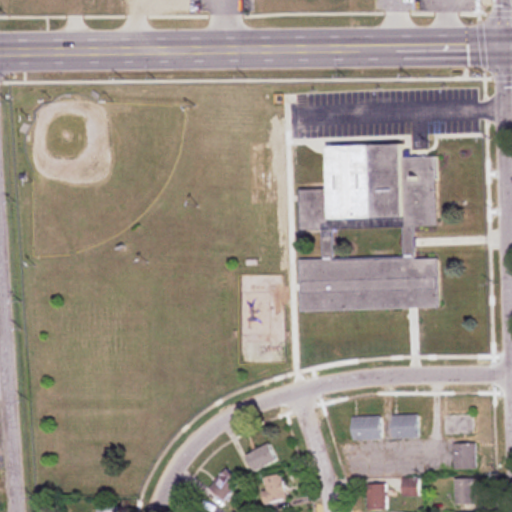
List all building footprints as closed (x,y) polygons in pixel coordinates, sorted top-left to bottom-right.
[(304,312),(442,309),(441,258),(418,259),(418,227),(441,226),(439,157),(406,158),(405,145),(331,147),(332,189),(303,190),(304,230),(325,229),(326,259),(302,260),(304,312)] [(396,415),(396,437),(421,437),(421,415),(396,415)] [(355,416),(355,439),(383,439),(383,416),(355,416)] [(278,460),(270,444),(248,455),(256,472),(278,460)] [(479,444),(456,444),(456,470),(479,470),(479,444)] [(212,488),(226,500),(243,480),(228,469),(212,488)] [(268,503),(289,499),(284,474),(263,478),(268,503)] [(405,497),(422,497),(422,478),(405,478),(405,497)] [(478,478),(459,478),(459,505),(478,505),(478,478)] [(371,510),(390,510),(390,484),(371,484),(371,510)] [(117,511),(119,506),(101,502),(99,511),(117,511)]
